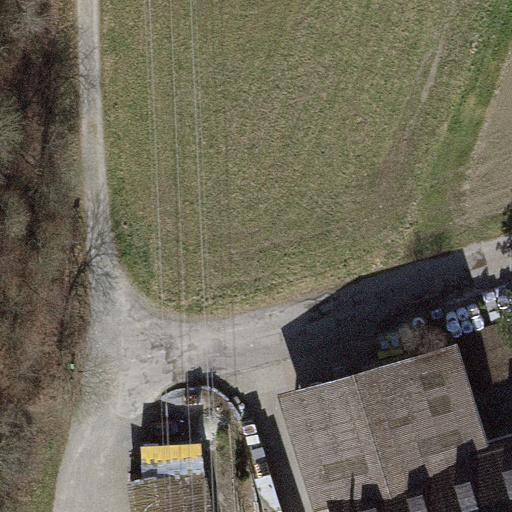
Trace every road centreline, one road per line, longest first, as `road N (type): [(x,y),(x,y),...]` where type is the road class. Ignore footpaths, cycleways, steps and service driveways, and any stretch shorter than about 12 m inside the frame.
road 1 (track): [(91,0),(105,389),(72,511)]
road 2 (residential): [(511,264),(105,389)]
